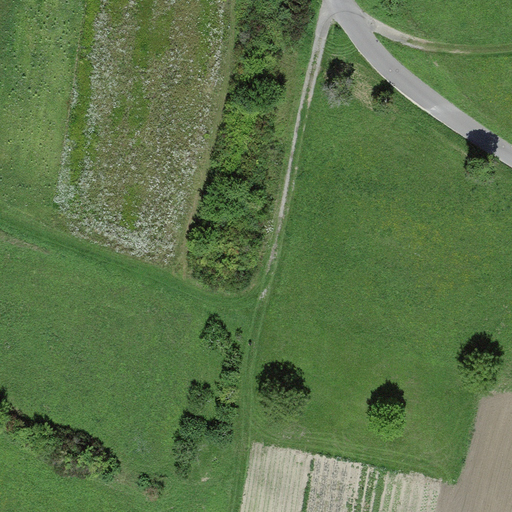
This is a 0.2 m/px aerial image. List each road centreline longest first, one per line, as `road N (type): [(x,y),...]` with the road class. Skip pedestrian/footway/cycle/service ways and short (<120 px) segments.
road 1 (track): [(327,0),(282,217),(255,287),(229,302)]
road 2 (unclassified): [(350,0),(426,100),(511,152)]
